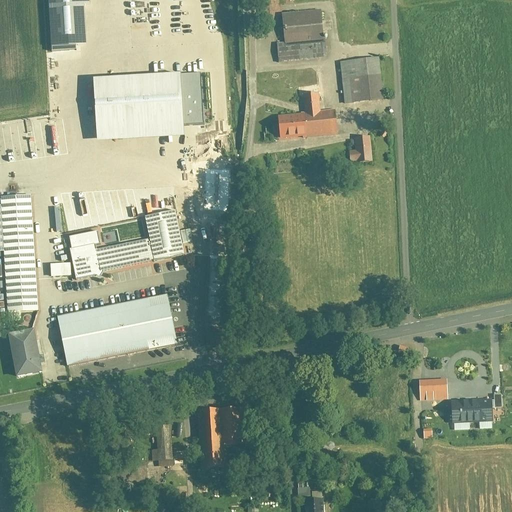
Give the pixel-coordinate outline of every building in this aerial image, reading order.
[(282,14),(285,43),(324,39),(320,10),(282,14)] [(324,42),(285,47),(287,62),(326,57),(324,42)] [(379,57),(341,62),(346,102),(384,98),(379,57)] [(299,73),(305,113),(320,111),(314,71),(299,73)] [(215,89),(86,108),(91,142),(127,137),(125,124),(187,115),(188,127),(220,123),(215,89)] [(305,113),(279,117),(282,142),(337,134),(334,109),(320,111),(305,113)] [(373,160),(370,135),(355,137),(357,150),(358,159),(358,162),(373,160)] [(231,147),(217,146),(206,316),(210,316),(209,326),(220,327),(231,147)] [(165,156),(124,164),(127,177),(135,175),(167,169),(165,156)] [(85,165),(51,172),(56,199),(90,192),(85,165)] [(135,175),(140,201),(172,195),(167,169),(135,175)] [(39,310),(31,194),(0,197),(1,206),(4,251),(9,312),(39,310)] [(184,254),(172,195),(140,201),(148,240),(152,260),(184,254)] [(140,201),(128,203),(136,242),(148,240),(140,201)] [(191,228),(182,230),(185,241),(194,239),(191,228)] [(101,243),(99,232),(70,237),(72,248),(95,244),(101,243)] [(152,260),(148,240),(136,242),(97,250),(101,274),(153,264),(152,260)] [(70,249),(75,279),(101,274),(97,250),(95,244),(72,248),(70,249)] [(49,265),(49,278),(69,277),(69,264),(49,265)] [(164,294),(58,318),(69,365),(175,342),(164,294)] [(220,327),(209,326),(208,346),(219,347),(220,327)] [(33,329),(8,333),(16,378),(41,373),(33,329)] [(447,379),(420,381),(422,401),(448,399),(447,379)] [(501,394),(494,395),(495,407),(502,407),(501,394)] [(491,399),(452,401),(453,423),(492,421),(491,399)] [(220,409),(198,411),(201,468),(223,467),(222,447),(220,409)] [(220,409),(222,447),(239,446),(237,409),(220,409)] [(172,459),(170,423),(156,424),(157,450),(153,450),(153,460),(172,459)] [(432,429),(424,429),(425,438),(433,438),(432,429)] [(309,488),(297,489),(297,498),(309,497),(309,488)] [(323,511),(323,499),(305,500),(305,511),(323,511)]
